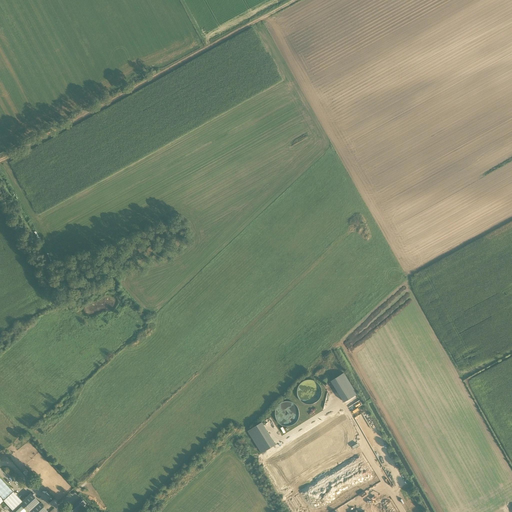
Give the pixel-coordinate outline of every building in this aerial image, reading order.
[(326,361),(316,366),(322,377),(332,372),(326,361)] [(331,381),(344,402),(357,394),(344,373),(331,381)] [(297,390),(297,392),(297,394),(297,395),(298,397),(299,399),(300,400),(301,401),(302,402),(304,403),(305,404),(307,404),(309,404),(311,404),(312,404),(314,403),(315,403),(317,402),(318,401),(319,400),(320,398),(320,397),(321,395),(321,394),(321,392),(321,390),(321,389),(320,387),(320,385),(319,384),(316,382),(315,381),(314,381),(312,380),(311,380),(309,380),(308,380),(305,380),(304,381),(302,382),(301,383),(300,383),(299,385),(298,386),(298,387),(297,389),(297,390)] [(277,405),(276,407),(275,409),(275,411),(275,413),(275,416),(275,418),(276,420),(278,421),(279,423),(281,424),(283,425),(285,426),(287,426),(289,426),(291,425),(293,424),(295,423),(297,421),(298,420),(299,418),(299,416),(299,413),(299,411),(299,409),(298,407),(296,405),(295,404),(293,403),(291,402),(289,401),(287,401),(285,401),(283,402),(281,403),(279,404),(277,405)] [(262,422),(248,431),(262,453),(276,445),(262,422)] [(296,511),(330,511),(382,484),(364,451),(334,467),(333,466),(313,477),(316,481),(288,497),(296,511)] [(0,492),(0,503),(3,501),(12,510),(22,501),(13,492),(6,498),(0,492)] [(48,511),(31,493),(12,510),(12,511),(48,511)] [(399,511),(390,496),(371,507),(368,502),(359,507),(361,510),(362,510),(363,511),(399,511)] [(78,501),(83,507),(86,504),(81,498),(78,501)]
